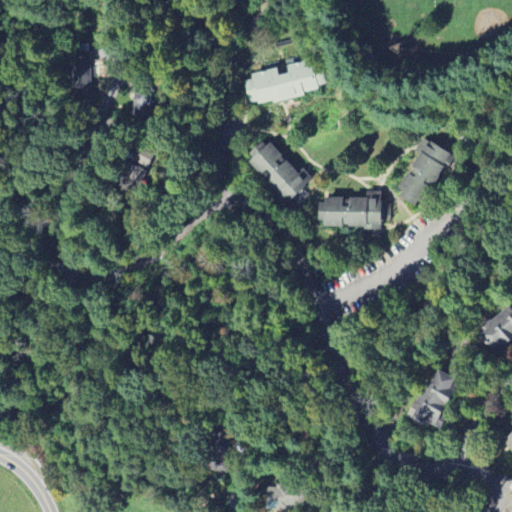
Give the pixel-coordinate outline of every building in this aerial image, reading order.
[(89,52),(71,53),(73,89),(91,88),(89,52)] [(249,73),(250,77),(243,79),(248,102),(256,101),(256,104),(271,100),(272,102),(303,94),(302,92),(317,88),(317,86),(326,84),(322,68),(313,70),(311,58),(249,73)] [(132,78),(151,79),(150,115),(131,114),(132,78)] [(413,205),(397,195),(400,190),(396,187),(419,154),(414,150),(423,137),(428,141),(429,139),(456,157),(446,172),(444,170),(421,203),(416,200),(413,205)] [(248,152),(261,141),(266,146),(270,142),(297,173),(302,169),(310,179),(283,204),(272,192),(275,189),(249,160),(252,156),(248,152)] [(137,144),(116,186),(133,195),(154,152),(137,144)] [(379,228),(362,228),(362,226),(322,226),(322,220),(316,220),(316,202),(322,202),(322,196),(365,196),(365,191),(379,191),(379,228)] [(511,306),(479,332),(494,353),(511,338),(511,306)] [(403,421),(436,370),(454,380),(446,396),(450,398),(435,425),(426,421),(419,431),(403,421)] [(511,429),(501,442),(511,451),(511,429)] [(200,467),(227,473),(229,463),(224,462),(230,436),(208,431),(200,467)] [(269,481),(268,509),(310,510),(311,482),(269,481)]
